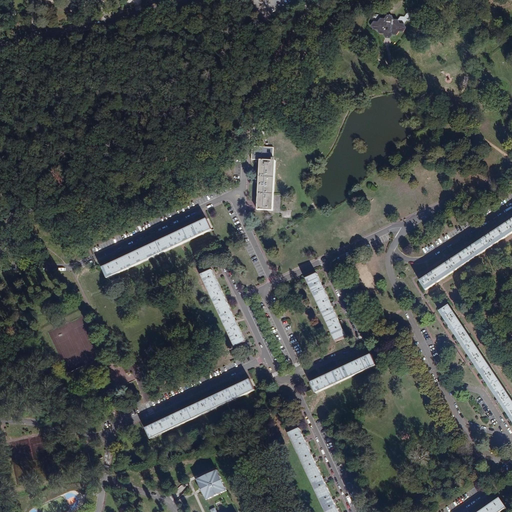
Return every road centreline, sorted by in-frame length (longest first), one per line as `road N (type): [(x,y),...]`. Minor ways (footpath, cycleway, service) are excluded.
road 1 (residential): [(0,266),(74,267),(230,195),(272,283)]
road 2 (residential): [(0,42),(182,0)]
road 3 (residential): [(110,430),(266,356)]
road 4 (residential): [(324,259),(359,341),(350,353),(300,371)]
road 5 (residential): [(353,511),(290,376)]
road 6 (residential): [(391,252),(388,271),(441,379)]
road 7 (residential): [(391,252),(421,260),(511,203)]
